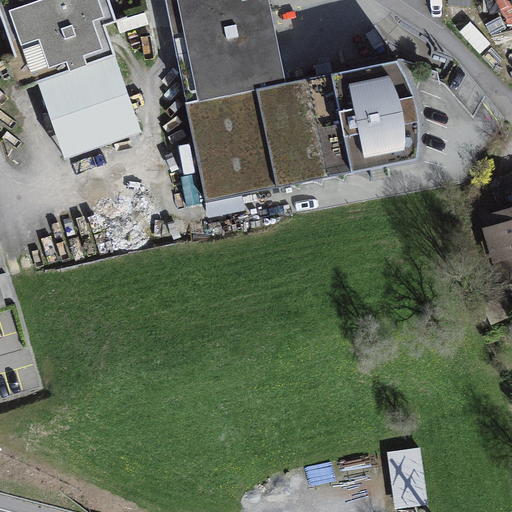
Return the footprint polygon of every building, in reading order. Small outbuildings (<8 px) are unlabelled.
[(0,0),(0,30),(11,63),(24,58),(60,160),(137,133),(101,29),(114,24),(105,0),(0,0)] [(162,0),(185,107),(285,86),(267,0),(162,0)] [(471,14),(472,0),(450,0),(449,11),(471,14)] [(185,107),(206,206),(411,163),(415,128),(406,86),(392,64),(285,86),(185,107)] [(511,284),(511,207),(481,217),(503,287),(511,284)] [(420,447),(386,452),(395,510),(428,505),(420,447)]
